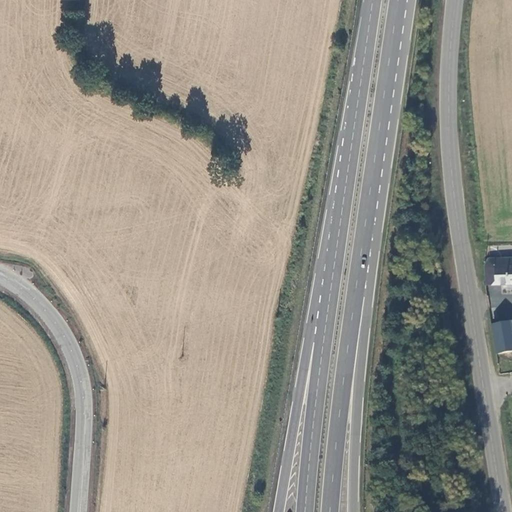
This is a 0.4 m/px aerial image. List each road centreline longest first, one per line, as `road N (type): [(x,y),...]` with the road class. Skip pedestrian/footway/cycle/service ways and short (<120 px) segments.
road 1 (trunk): [(329,511),(397,0)]
road 2 (tertiary): [(501,511),(448,139),(454,0)]
road 3 (trunk): [(352,511),(360,361),(408,0)]
road 4 (trunk): [(359,94),(333,185),(279,511)]
road 5 (trunk): [(359,94),(305,511)]
road 6 (tertiary): [(0,276),(54,320),(78,371),(76,511)]
